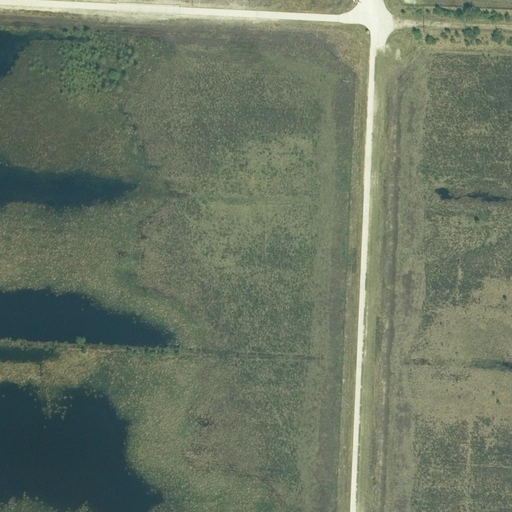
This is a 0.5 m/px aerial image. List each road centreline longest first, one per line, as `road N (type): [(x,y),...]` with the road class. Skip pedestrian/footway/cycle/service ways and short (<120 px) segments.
road 1 (track): [(382,22),(359,511)]
road 2 (track): [(382,22),(511,28)]
